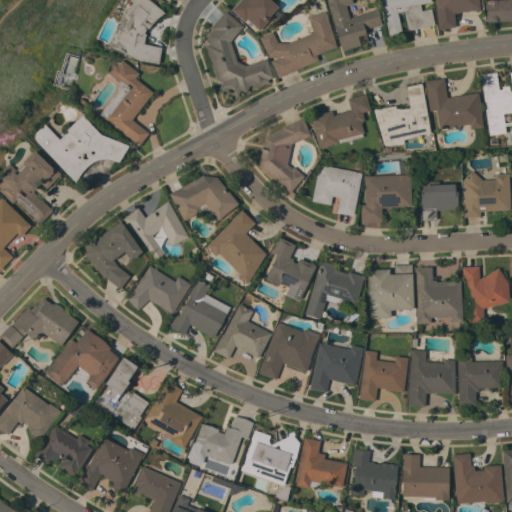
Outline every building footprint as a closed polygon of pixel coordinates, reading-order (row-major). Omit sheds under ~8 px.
[(161,47),(158,63),(139,60),(109,45),(125,10),(132,2),(129,0),(149,0),(164,12),(160,15),(154,21),(149,26),(148,28),(146,27),(144,33),(145,33),(144,37),(144,43),(161,47)] [(271,0),(278,7),(268,17),(270,18),(259,30),(247,19),(244,22),(231,9),(239,0),(271,0)] [(329,7),(332,6),(331,3),(327,4),(326,0),(351,0),(352,3),(345,5),(349,17),(377,9),(381,24),(364,29),(365,33),(357,36),(360,45),(342,50),(329,7)] [(429,0),(430,1),(420,4),(421,10),(431,8),(434,24),(408,30),(403,11),(397,12),(401,31),(388,34),(380,0),(429,0)] [(477,0),(479,9),(453,13),(455,26),(438,29),(434,0),(477,0)] [(511,0),(511,20),(486,21),(485,5),(484,5),(484,0),(511,0)] [(237,61),(245,65),(266,58),(273,77),(267,79),(268,82),(252,87),(251,85),(250,85),(246,91),(240,89),(237,97),(219,88),(222,81),(217,78),(206,45),(209,44),(206,36),(212,30),(210,27),(225,10),(243,26),(230,41),(237,61)] [(312,32),(308,16),(325,11),(336,47),(316,54),(318,60),(277,77),(270,60),(278,57),(268,57),(259,37),(272,31),(277,42),(287,42),(312,32)] [(153,92),(131,119),(148,133),(138,146),(103,118),(104,117),(98,114),(119,89),(118,88),(117,86),(117,84),(117,83),(118,81),(106,71),(113,62),(114,62),(115,62),(117,61),(119,61),(121,59),(138,73),(135,78),(153,92)] [(480,74),(496,72),(498,89),(502,89),(501,86),(508,85),(509,91),(511,91),(511,85),(510,72),(511,71),(511,124),(504,126),(505,132),(488,135),(480,74)] [(478,92),(481,113),(480,113),(482,126),(470,129),(469,124),(439,129),(435,109),(429,110),(424,81),(443,78),(447,97),(478,92)] [(429,132),(421,133),(403,139),(403,143),(383,144),(373,109),(395,105),(395,108),(402,109),(409,108),(405,86),(421,83),(429,132)] [(365,93),(370,110),(362,112),(364,120),(360,121),(363,133),(362,133),(362,136),(318,148),(310,116),(331,110),(333,115),(339,114),(339,112),(350,109),(347,98),(365,93)] [(84,107),(81,105),(82,104),(77,101),(80,97),(87,103),(84,107)] [(100,134),(128,145),(118,162),(109,158),(105,158),(101,158),(98,159),(94,161),(91,162),(87,165),(84,169),(80,173),(78,177),(76,184),(37,142),(35,139),(34,137),(34,134),(35,132),(44,123),(59,139),(67,132),(65,130),(82,114),(100,134)] [(281,129),(281,127),(302,117),(310,135),(291,143),(287,164),(291,168),(293,166),(304,176),(290,192),(275,180),(277,178),(259,163),(264,137),(281,129)] [(15,200),(12,203),(0,191),(0,188),(2,186),(0,184),(0,171),(8,163),(16,170),(23,162),(23,160),(32,151),(35,151),(51,167),(52,166),(60,173),(46,188),(38,180),(35,183),(37,187),(33,191),(52,210),(39,223),(15,200)] [(353,216),(336,212),(339,197),(332,195),(330,204),(311,200),(318,164),(361,172),(353,216)] [(494,179),(494,174),(508,173),(509,209),(479,211),(480,216),(463,217),(462,183),(463,183),(461,181),(470,171),(470,169),(482,179),(494,179)] [(410,174),(411,206),(381,207),(381,220),(361,221),(360,204),(365,204),(364,176),(410,174)] [(238,203),(218,220),(209,209),(201,213),(200,211),(183,220),(169,193),(201,175),(217,177),(238,203)] [(420,185),(428,184),(428,181),(439,180),(439,184),(456,183),(457,209),(435,210),(436,219),(422,220),(421,209),(420,185)] [(0,198),(1,197),(30,225),(20,236),(16,232),(2,247),(12,256),(0,269),(0,198)] [(188,236),(184,239),(184,240),(181,242),(180,241),(172,245),(169,241),(161,248),(164,252),(154,260),(134,231),(132,232),(122,218),(137,207),(144,217),(167,200),(188,236)] [(241,209),(254,223),(245,233),(265,253),(247,283),(237,277),(239,274),(218,253),(216,255),(206,245),(241,209)] [(120,220),(141,251),(130,260),(124,251),(113,259),(118,266),(129,275),(119,289),(105,277),(103,278),(97,269),(95,270),(84,253),(84,245),(120,220)] [(289,257),(293,259),(292,261),(296,263),(299,258),(314,265),(302,293),(300,292),(298,297),(287,292),(289,287),(279,282),(278,285),(265,279),(276,254),(272,252),(279,237),(295,244),(289,257)] [(320,260),(337,265),(335,269),(347,273),(348,271),(364,276),(355,304),(342,300),(340,304),(325,299),(320,318),(304,313),(320,260)] [(413,309),(390,310),(390,317),(369,318),(367,269),(389,268),(389,274),(394,274),(394,265),(411,264),(413,309)] [(174,281),(177,275),(191,283),(172,314),(148,299),(137,310),(125,296),(135,287),(149,265),(174,281)] [(414,267),(431,266),(432,280),(436,280),(436,281),(460,280),(462,321),(450,322),(450,316),(430,317),(430,323),(416,323),(414,267)] [(466,284),(462,284),(462,266),(478,266),(479,278),(481,278),(498,267),(508,283),(509,301),(483,308),(483,321),(467,322),(466,284)] [(229,306),(213,336),(212,336),(211,336),(195,328),(195,327),(189,324),(184,334),(169,326),(175,313),(179,315),(181,311),(179,310),(196,279),(201,282),(202,281),(204,282),(204,283),(209,286),(205,293),(229,306)] [(28,307),(30,309),(35,304),(36,305),(42,297),(51,304),(55,303),(58,304),(60,305),(62,307),(64,311),(78,321),(60,345),(42,332),(34,341),(25,333),(11,347),(0,336),(0,334),(10,324),(11,325),(28,307)] [(271,332),(258,358),(234,346),(228,358),(212,350),(220,336),(220,337),(239,303),(252,310),(247,320),(271,332)] [(277,322),(302,332),(304,325),(319,331),(309,359),(310,360),(305,371),(282,362),(275,379),(258,372),(277,322)] [(71,338),(75,342),(87,328),(93,333),(99,337),(104,341),(108,346),(110,347),(108,349),(118,357),(97,389),(85,381),(89,374),(77,364),(60,385),(44,372),(71,338)] [(0,342),(12,354),(2,365),(1,364),(0,365),(0,385),(3,388),(0,391),(0,393),(6,399),(0,406),(0,342)] [(319,342),(349,349),(350,344),(362,347),(354,385),(335,381),(335,380),(328,379),(325,391),(309,388),(319,342)] [(411,349),(425,350),(424,361),(443,362),(443,359),(454,359),(455,393),(430,391),(430,393),(425,392),(424,406),(407,404),(411,349)] [(364,350),(376,351),(375,359),(394,362),(395,355),(407,357),(403,392),(384,389),(384,388),(376,387),(374,400),(358,398),(364,350)] [(122,356),(137,366),(127,380),(129,381),(124,389),(131,393),(132,391),(148,402),(139,415),(140,417),(133,429),(92,402),(122,356)] [(457,357),(471,357),(471,361),(501,360),(502,387),(478,388),(478,391),(475,391),(475,405),(458,406),(457,357)] [(201,416),(183,448),(169,441),(172,436),(143,419),(165,380),(181,389),(175,401),(201,416)] [(48,404),(49,403),(60,411),(40,438),(29,430),(31,428),(23,422),(22,424),(17,421),(7,434),(0,429),(0,414),(3,410),(4,411),(22,386),(48,404)] [(65,410),(73,398),(82,405),(74,416),(65,410)] [(201,423),(218,429),(217,431),(223,433),(226,426),(230,427),(232,421),(228,418),(230,414),(252,422),(247,438),(240,436),(231,463),(230,462),(229,464),(205,455),(202,461),(189,457),(201,423)] [(76,438),(79,434),(89,440),(86,445),(92,448),(79,469),(77,468),(73,476),(59,467),(63,460),(59,458),(56,459),(53,460),(49,459),(46,463),(33,455),(41,441),(42,442),(53,424),(76,438)] [(239,470),(253,429),(270,435),(268,440),(270,444),(288,435),(287,433),(292,431),(294,434),(293,435),(299,442),(295,458),(291,470),(288,469),(283,485),(239,470)] [(102,437),(128,450),(129,446),(142,453),(122,493),(110,486),(113,481),(99,474),(91,490),(76,482),(86,463),(88,464),(102,437)] [(303,437),(320,440),(317,452),(324,454),(323,458),(346,463),(341,487),(320,482),(318,484),(313,486),(309,487),(308,488),(294,485),(303,437)] [(154,446),(149,444),(152,438),(157,441),(154,446)] [(363,489),(362,495),(351,494),(352,484),(353,484),(354,478),(353,478),(354,469),(355,469),(355,468),(354,468),(355,462),(351,462),(353,447),(358,448),(358,449),(370,450),(369,452),(368,461),(373,462),(373,463),(380,464),(380,462),(397,464),(394,490),(395,490),(394,497),(382,496),(382,492),(363,489)] [(501,450),(511,448),(511,500),(506,501),(501,450)] [(503,501),(489,503),(489,500),(456,503),(452,454),(469,453),(470,466),(473,465),(474,470),(483,469),(483,466),(500,465),(503,501)] [(448,467),(448,495),(448,499),(434,499),(435,496),(402,496),(402,469),(402,454),(419,454),(419,466),(448,467)] [(167,511),(147,511),(153,499),(131,490),(142,465),(180,482),(167,511)] [(210,481),(212,476),(216,478),(216,477),(232,483),(230,488),(210,481)] [(232,483),(242,486),(240,490),(231,494),(228,494),(232,483)] [(286,500),(274,497),(275,492),(286,485),(290,486),(286,500)] [(170,511),(179,494),(189,498),(186,504),(196,508),(197,508),(206,511),(170,511)] [(0,511),(0,500),(10,507),(12,505),(17,508),(20,504),(31,511),(0,511)]
